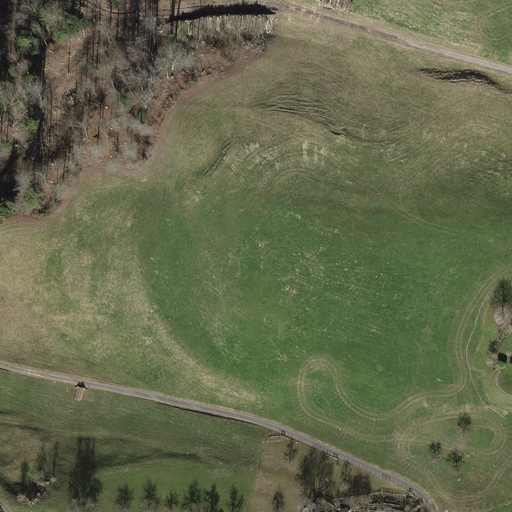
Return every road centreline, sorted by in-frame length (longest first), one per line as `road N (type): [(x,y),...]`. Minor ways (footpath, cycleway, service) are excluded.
road 1 (track): [(428,511),(411,486),(387,472),(271,423),(0,364)]
road 2 (track): [(271,0),(511,76)]
road 3 (track): [(84,0),(133,15),(254,0)]
